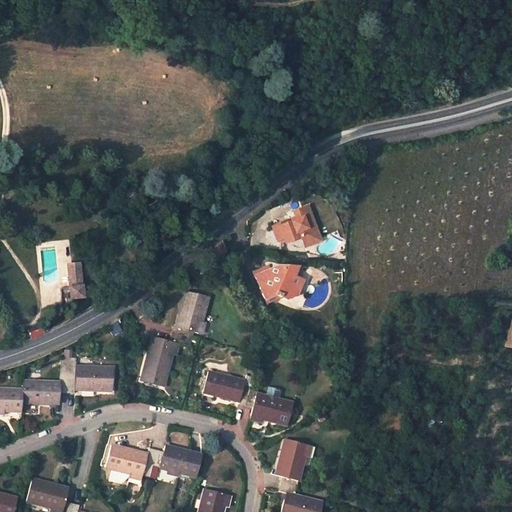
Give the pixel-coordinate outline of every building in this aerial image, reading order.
[(315,224),(311,213),(308,214),(304,206),(294,211),(296,216),(297,218),(291,221),(281,226),(287,239),(289,243),(303,237),(305,241),(317,236),(312,225),(315,224)] [(275,226),(282,241),(287,239),(281,226),(291,221),(290,219),(275,226)] [(317,236),(305,241),(307,246),(322,240),(315,224),(312,225),(317,236)] [(211,250),(216,260),(223,254),(219,244),(211,250)] [(67,265),(69,289),(58,290),(60,306),(70,305),(70,300),(82,299),(79,265),(67,265)] [(269,266),(253,273),(255,276),(270,270),(269,266)] [(287,299),(297,294),(303,281),(298,278),(293,276),(297,268),(285,267),(284,270),(280,268),(277,274),(273,276),(270,270),(255,276),(265,300),(276,296),(281,298),(281,297),(287,299)] [(277,274),(280,268),(277,267),(270,270),(273,276),(277,274)] [(297,268),(293,276),(298,278),(302,268),(297,268)] [(207,298),(185,292),(175,328),(172,327),(170,334),(185,338),(187,331),(198,334),(198,333),(199,330),(201,322),(207,298)] [(267,304),(280,299),(281,298),(276,296),(265,300),(267,304)] [(45,335),(41,327),(30,333),(33,340),(45,335)] [(165,380),(172,355),(175,343),(179,344),(183,345),(185,338),(170,334),(168,342),(152,337),(143,374),(165,380)] [(68,359),(61,358),(59,383),(23,382),(22,391),(22,402),(59,404),(59,393),(67,394),(68,359)] [(74,390),(112,391),(112,369),(75,368),(76,359),(68,359),(67,394),(74,394),(74,390)] [(244,382),(208,372),(203,393),(239,402),(238,404),(244,406),(249,388),(243,386),(244,382)] [(268,387),(265,396),(278,400),(281,390),(268,387)] [(244,406),(253,409),(250,416),(261,419),(287,426),(292,404),(278,400),(265,396),(256,394),(257,390),(249,388),(244,406)] [(22,391),(0,390),(0,410),(4,411),(21,411),(22,402),(22,391)] [(307,446),(284,440),(275,476),(282,477),(280,484),(296,489),(298,482),(304,457),(307,446)] [(152,466),(156,451),(149,449),(147,455),(111,445),(106,468),(117,471),(114,481),(125,484),(132,478),(133,475),(141,478),(145,464),(152,466)] [(201,456),(164,446),(163,453),(156,451),(152,466),(167,470),(179,473),(195,477),(201,456)] [(70,511),(72,504),(65,502),(68,489),(32,480),(26,501),(52,508),(63,511),(62,511),(70,511)] [(296,489),(280,484),(278,492),(285,494),(285,495),(283,500),(280,511),(319,511),(322,503),(295,496),(296,489)] [(226,495),(205,489),(199,511),(221,511),(223,506),(226,495)] [(0,511),(13,511),(17,498),(0,493),(0,511)]
